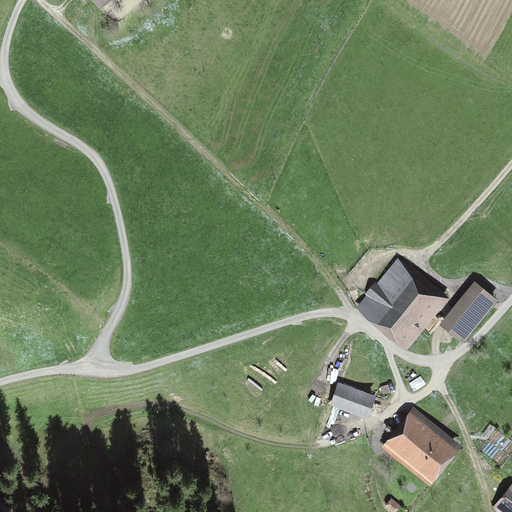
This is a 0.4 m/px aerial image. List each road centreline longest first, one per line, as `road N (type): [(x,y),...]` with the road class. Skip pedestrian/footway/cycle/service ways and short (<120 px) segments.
road 1 (track): [(41,0),(328,273),(355,320)]
road 2 (track): [(94,370),(126,286),(123,239),(98,162),(32,115),(8,86),(4,50),(22,0)]
road 3 (track): [(406,405),(341,439),(306,446),(273,444),(175,407),(135,405),(84,419)]
road 4 (track): [(511,291),(474,279),(444,284),(431,278),(424,259),(511,166)]
road 5 (track): [(440,384),(494,511)]
